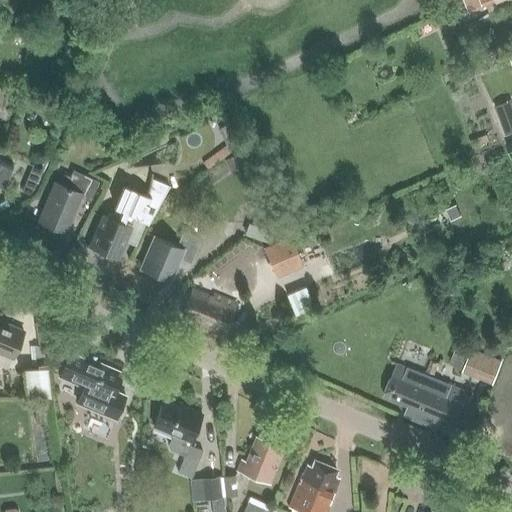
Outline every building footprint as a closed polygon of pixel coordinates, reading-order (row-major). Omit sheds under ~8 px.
[(463,0),(468,10),(493,0),(463,0)] [(493,106),(504,135),(511,132),(511,105),(510,100),(493,106)] [(236,146),(225,121),(213,127),(221,143),(197,161),(203,168),(224,151),(236,146)] [(239,161),(235,152),(219,159),(223,168),(239,161)] [(0,187),(3,189),(13,165),(0,160),(0,187)] [(54,182),(37,220),(63,231),(78,197),(88,201),(97,181),(71,170),(69,177),(62,174),(58,184),(54,182)] [(125,238),(129,227),(126,226),(132,219),(147,224),(168,185),(151,178),(144,196),(122,186),(113,206),(112,214),(107,213),(105,217),(102,216),(88,247),(116,259),(125,238)] [(456,206),(446,210),(451,221),(460,216),(456,206)] [(189,263),(200,238),(182,230),(175,246),(153,236),(140,268),(167,280),(177,258),(189,263)] [(302,266),(290,236),(262,246),(274,277),(302,266)] [(222,337),(235,304),(212,294),(211,298),(191,290),(182,315),(202,323),(200,329),(214,335),(222,337)] [(0,352),(12,358),(23,331),(0,321),(0,352)] [(463,372),(493,384),(502,361),(472,349),(463,372)] [(114,392),(122,374),(91,361),(90,363),(67,352),(58,377),(82,387),(75,402),(115,419),(125,397),(114,392)] [(438,364),(430,361),(426,371),(433,374),(438,364)] [(443,433),(453,437),(472,394),(397,362),(383,395),(407,405),(403,416),(432,428),(435,422),(446,427),(443,433)] [(20,392),(44,391),(43,364),(19,365),(20,392)] [(41,400),(31,400),(33,422),(44,421),(41,400)] [(189,445),(190,441),(202,415),(189,409),(188,411),(164,401),(153,426),(172,434),(167,445),(169,450),(184,457),(177,471),(189,477),(202,451),(189,445)] [(269,484),(284,448),(256,437),(246,461),(241,459),(236,471),(269,484)] [(302,474),(293,495),(289,506),(303,511),(325,511),(336,488),(335,487),(339,478),(334,476),(336,470),(314,461),(312,467),(307,465),(303,474),(302,474)] [(224,476),(226,497),(237,496),(235,475),(224,476)] [(191,501),(226,497),(224,476),(189,480),(191,501)] [(225,511),(224,497),(215,499),(211,500),(212,511),(225,511)] [(270,511),(267,511),(270,506),(249,497),(242,511),(270,511)]
